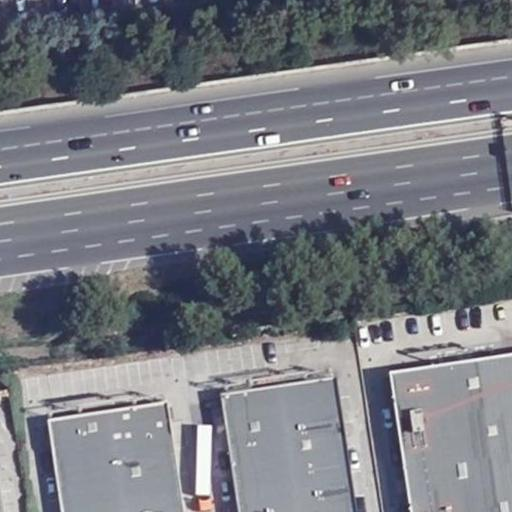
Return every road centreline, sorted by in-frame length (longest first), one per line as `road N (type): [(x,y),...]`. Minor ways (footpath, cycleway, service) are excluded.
road 1 (motorway): [(511,85),(0,157)]
road 2 (motorway): [(0,249),(267,195)]
road 3 (motorway): [(0,234),(267,195)]
road 4 (motorway): [(267,195),(511,160)]
